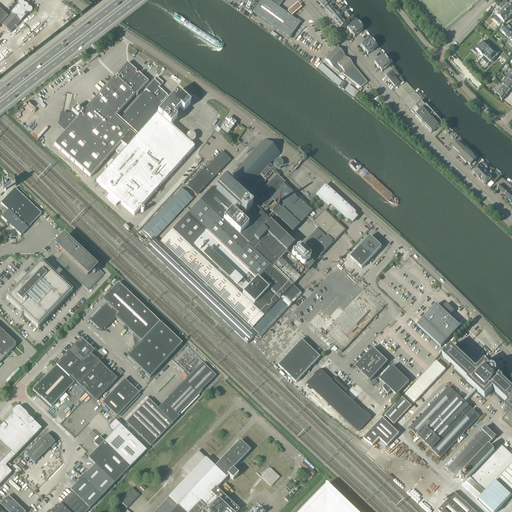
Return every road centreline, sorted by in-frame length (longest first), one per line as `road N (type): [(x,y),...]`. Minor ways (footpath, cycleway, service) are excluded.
road 1 (tertiary): [(371,216),(121,31)]
road 2 (secondary): [(502,212),(426,141),(305,0)]
road 3 (unclassified): [(17,387),(82,325),(144,385)]
road 4 (unknown): [(0,302),(37,334),(79,294),(39,243)]
road 5 (primary): [(0,107),(134,0)]
road 6 (unclassified): [(343,365),(395,311),(364,281),(401,243)]
road 7 (unclassified): [(501,124),(392,0)]
road 8 (tertiary): [(511,358),(401,243)]
road 9 (primary): [(116,0),(0,92)]
road 10 (unclassified): [(40,493),(76,449),(17,387)]
road 11 (unclassified): [(151,511),(162,500),(161,480),(227,412)]
